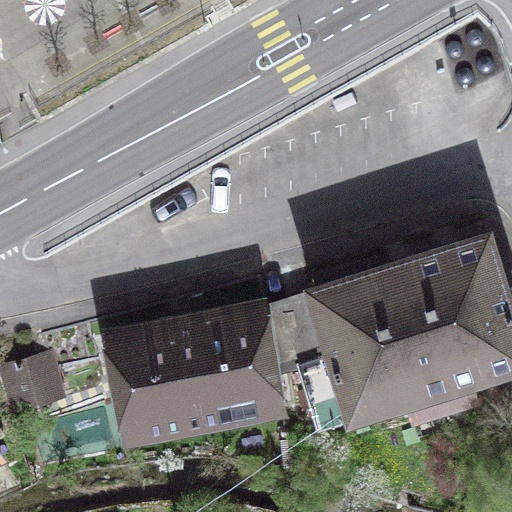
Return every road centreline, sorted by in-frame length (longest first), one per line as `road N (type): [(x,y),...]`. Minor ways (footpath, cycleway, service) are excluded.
road 1 (residential): [(0,274),(194,252),(511,179)]
road 2 (primary): [(0,208),(362,0)]
